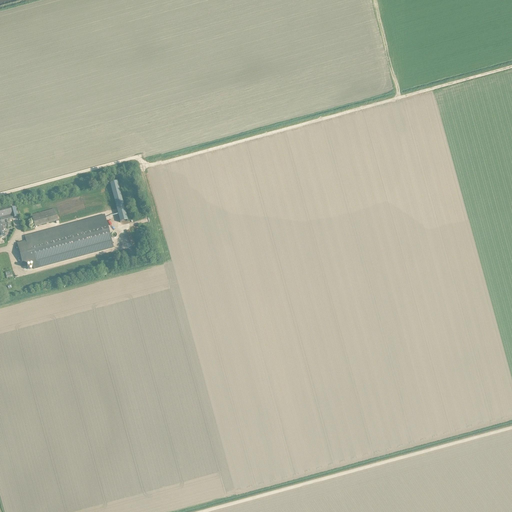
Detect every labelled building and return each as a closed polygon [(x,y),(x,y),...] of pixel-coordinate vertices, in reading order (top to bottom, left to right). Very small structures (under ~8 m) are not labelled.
[(117,201),(113,203),(117,212),(121,210),(117,201)] [(0,218),(7,216),(7,220),(11,219),(8,207),(0,209),(0,218)] [(30,216),(33,228),(57,221),(53,210),(30,216)] [(59,232),(104,220),(103,215),(23,237),(25,242),(59,232)] [(25,242),(16,244),(22,267),(31,265),(110,243),(109,238),(107,229),(104,220),(59,232),(25,242)] [(112,248),(110,243),(31,265),(32,269),(112,248)]
